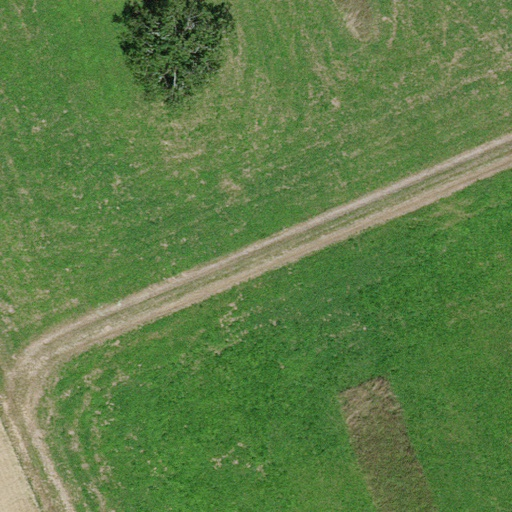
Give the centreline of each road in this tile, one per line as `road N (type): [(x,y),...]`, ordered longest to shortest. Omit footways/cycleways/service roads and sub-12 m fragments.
road 1 (track): [(10,377),(511,146)]
road 2 (track): [(71,511),(0,353)]
